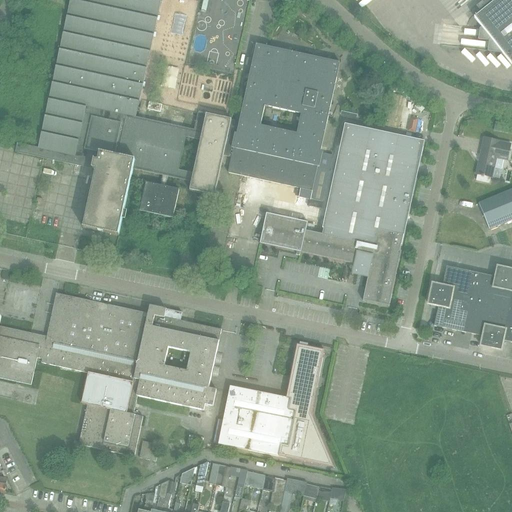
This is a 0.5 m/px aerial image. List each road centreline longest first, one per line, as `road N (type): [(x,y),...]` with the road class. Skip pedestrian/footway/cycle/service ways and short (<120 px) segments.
road 1 (unclassified): [(397,341),(0,261)]
road 2 (unclassified): [(397,341),(454,102)]
road 3 (residential): [(124,511),(131,491),(201,458),(342,485)]
road 4 (unclassified): [(322,0),(423,86),(454,102)]
road 5 (unknown): [(400,0),(431,54),(455,70),(511,83)]
